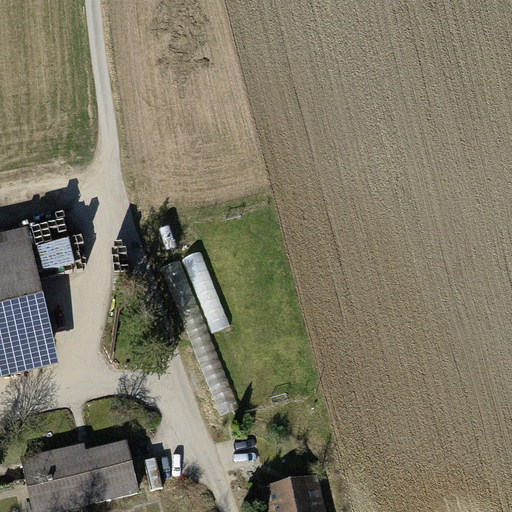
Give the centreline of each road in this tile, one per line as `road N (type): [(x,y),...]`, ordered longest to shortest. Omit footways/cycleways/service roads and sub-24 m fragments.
road 1 (track): [(97,0),(120,180),(233,511)]
road 2 (track): [(120,180),(0,206)]
